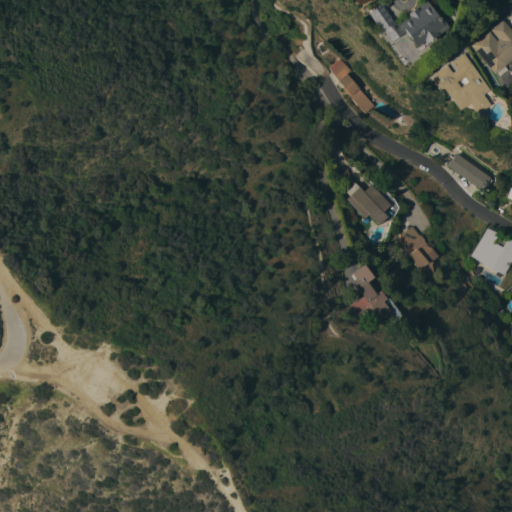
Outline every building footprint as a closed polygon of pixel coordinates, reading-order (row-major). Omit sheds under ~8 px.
[(366,14),(380,5),(392,24),(395,22),(396,24),(407,16),(406,14),(415,8),(413,6),(422,0),(424,0),(439,21),(441,20),(445,27),(434,34),(435,35),(422,44),(420,42),(412,47),(402,31),(388,40),(377,23),(374,25),(366,14)] [(501,19),(505,23),(511,32),(511,56),(491,74),(468,46),(487,31),(494,40),(496,39),(488,30),(500,21),(501,19)] [(485,90),(478,94),(486,105),(472,114),(465,103),(455,110),(445,95),(441,98),(428,77),(432,75),(431,73),(444,64),(449,73),(453,70),(448,62),(461,53),(485,90)] [(342,87),(337,80),(338,79),(328,68),(339,58),(349,70),(345,73),(372,105),(363,114),(341,88),(342,87)] [(489,180),(481,191),(479,189),(478,190),(444,166),(454,153),(489,180)] [(388,205),(381,212),(385,217),(376,225),(367,214),(362,218),(345,199),(349,195),(340,187),(349,178),(361,191),(369,184),(388,205)] [(418,235),(419,235),(422,239),(421,239),(428,248),(429,247),(436,256),(430,261),(432,272),(423,279),(417,270),(418,269),(401,249),(403,247),(398,241),(399,235),(410,226),(418,235)] [(486,228),(497,233),(492,242),(500,247),(506,238),(511,242),(511,261),(511,263),(510,262),(503,274),(501,273),(499,276),(470,259),(472,257),(470,256),(486,228)] [(360,266),(363,266),(372,277),(365,282),(375,294),(380,291),(385,299),(382,301),(390,312),(380,319),(375,312),(370,316),(365,309),(356,316),(349,306),(362,296),(351,281),(354,278),(350,273),(360,266)] [(364,313),(368,318),(364,322),(359,316),(364,313)]
